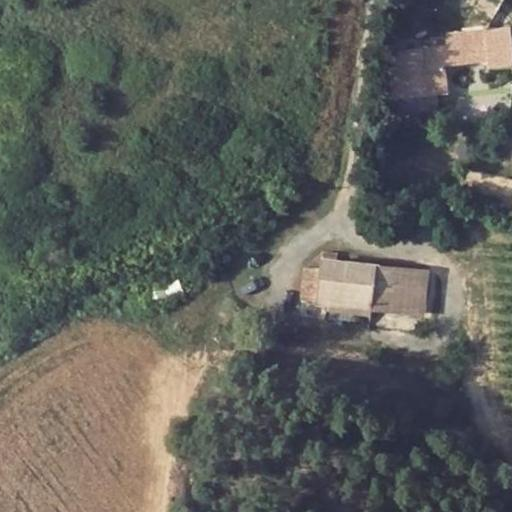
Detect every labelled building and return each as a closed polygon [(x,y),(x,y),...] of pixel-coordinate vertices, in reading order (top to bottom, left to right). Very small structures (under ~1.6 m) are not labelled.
[(486,62),(483,35),(460,37),(460,48),(445,49),(386,56),(392,101),(433,98),(444,96),(442,68),(486,62)] [(443,39),(445,49),(460,48),(460,37),(443,39)] [(433,98),(392,101),(393,114),(434,110),(433,98)] [(490,128),(478,127),(476,143),(489,144),(490,128)] [(447,210),(385,201),(381,231),(443,240),(447,210)] [(370,307),(375,266),(321,259),(320,268),(304,267),(301,300),(370,307)] [(429,272),(375,266),(370,307),(425,313),(429,272)] [(180,281),(151,294),(156,305),(185,291),(180,281)]
